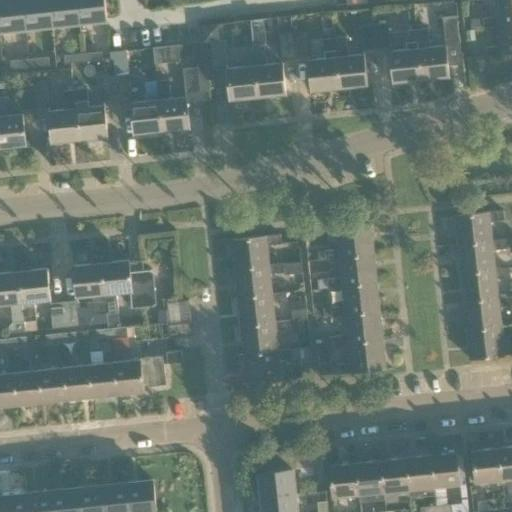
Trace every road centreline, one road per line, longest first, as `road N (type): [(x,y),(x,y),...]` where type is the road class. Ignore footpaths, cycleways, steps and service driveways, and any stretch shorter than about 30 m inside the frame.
road 1 (unclassified): [(0,214),(203,191),(511,99)]
road 2 (residential): [(216,429),(511,397)]
road 3 (residential): [(0,450),(216,429)]
